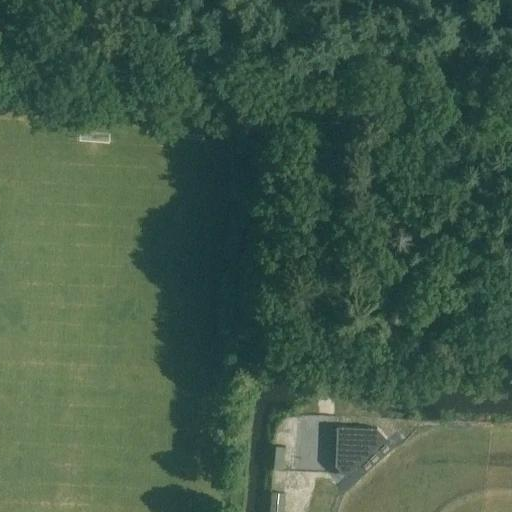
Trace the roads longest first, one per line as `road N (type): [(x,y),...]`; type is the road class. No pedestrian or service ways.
road 1 (unclassified): [(341,78),(0,62)]
road 2 (track): [(341,78),(329,378)]
